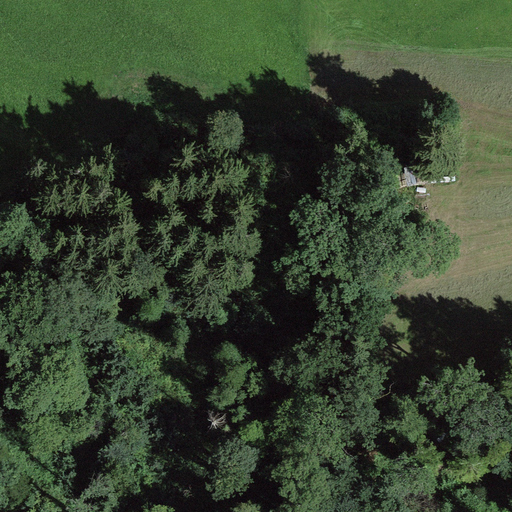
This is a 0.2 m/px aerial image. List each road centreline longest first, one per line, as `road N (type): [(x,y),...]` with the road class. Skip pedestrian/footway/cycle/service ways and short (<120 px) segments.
road 1 (track): [(0,202),(24,224),(94,381),(102,440),(90,473)]
road 2 (track): [(99,511),(90,473),(44,390),(0,334)]
